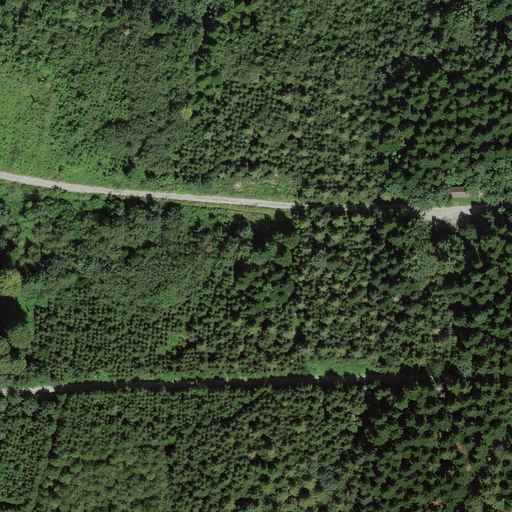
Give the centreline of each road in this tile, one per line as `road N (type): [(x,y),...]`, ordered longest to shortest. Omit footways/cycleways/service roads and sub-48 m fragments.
road 1 (track): [(511,206),(345,210),(0,174)]
road 2 (track): [(511,376),(0,391)]
